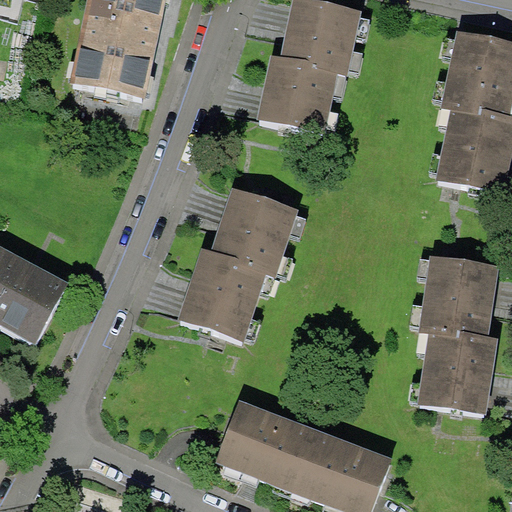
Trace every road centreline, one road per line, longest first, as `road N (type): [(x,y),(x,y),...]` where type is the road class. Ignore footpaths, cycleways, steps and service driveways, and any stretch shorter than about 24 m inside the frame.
road 1 (residential): [(58,443),(234,0)]
road 2 (residential): [(209,511),(58,443)]
